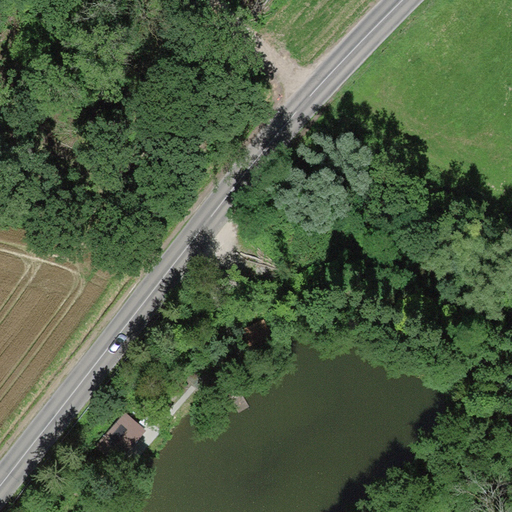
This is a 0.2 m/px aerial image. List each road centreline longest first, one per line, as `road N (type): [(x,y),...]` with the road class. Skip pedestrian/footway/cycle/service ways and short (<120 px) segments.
road 1 (secondary): [(0,493),(155,291),(406,0)]
road 2 (track): [(202,0),(305,112)]
